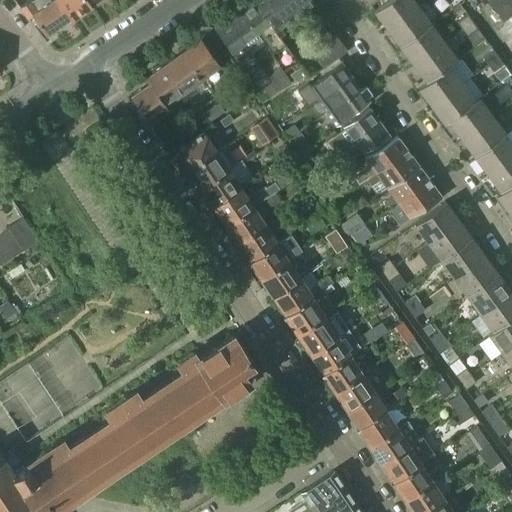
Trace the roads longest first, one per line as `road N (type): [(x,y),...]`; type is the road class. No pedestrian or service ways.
road 1 (residential): [(86,67),(336,442)]
road 2 (residential): [(511,252),(338,0)]
road 3 (residential): [(230,511),(336,442)]
